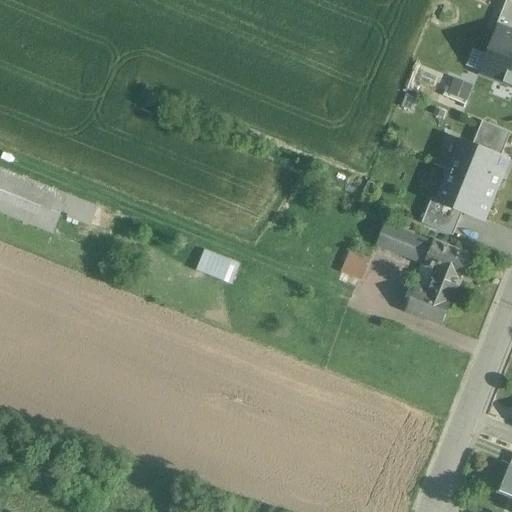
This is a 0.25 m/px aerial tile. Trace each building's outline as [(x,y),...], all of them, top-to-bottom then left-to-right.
[(511,1),(508,0),(507,0),(477,75),(511,88),(511,1)] [(472,87),(455,79),(449,94),(466,101),(472,87)] [(482,122),(473,146),(502,158),(511,133),(482,122)] [(473,146),(463,142),(450,172),(495,190),(507,160),(502,158),(473,146)] [(69,195),(0,167),(0,210),(54,233),(69,195)] [(495,190),(450,172),(439,201),(464,212),(483,219),(495,190)] [(99,208),(78,199),(71,217),(92,225),(99,208)] [(453,237),(464,212),(439,201),(433,199),(422,224),(453,237)] [(433,244),(386,225),(378,245),(425,264),(433,244)] [(470,256),(434,241),(433,244),(425,264),(424,266),(435,270),(433,275),(458,285),(460,280),(460,281),(470,256)] [(241,264),(208,251),(200,271),(233,284),(241,264)] [(371,260),(350,251),(341,273),(362,281),(371,260)] [(458,285),(433,275),(427,290),(417,286),(406,311),(442,325),(452,300),(458,285)] [(333,300),(325,321),(377,339),(384,318),(333,300)] [(511,466),(510,466),(500,492),(511,497),(511,466)] [(202,511),(203,510),(181,502),(177,511),(202,511)]
